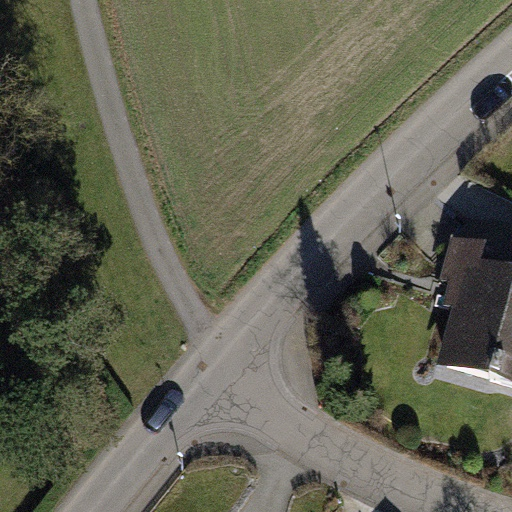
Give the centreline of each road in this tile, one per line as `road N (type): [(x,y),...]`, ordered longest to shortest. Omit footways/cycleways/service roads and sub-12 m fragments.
road 1 (residential): [(511,64),(468,100),(217,363)]
road 2 (residential): [(217,363),(275,419),(395,492),(460,511)]
road 3 (residential): [(217,363),(135,447),(91,511)]
